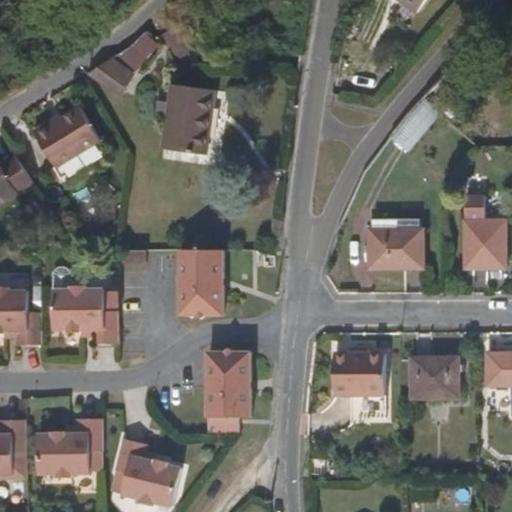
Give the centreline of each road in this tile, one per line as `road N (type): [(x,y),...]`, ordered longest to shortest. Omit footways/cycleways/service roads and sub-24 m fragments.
road 1 (residential): [(485,0),(355,151),(294,270)]
road 2 (residential): [(0,382),(129,377),(207,333),(290,326)]
road 3 (residential): [(294,270),(297,151),(323,0)]
road 4 (residential): [(291,313),(511,313)]
road 5 (residential): [(155,0),(0,108)]
road 6 (residential): [(286,511),(279,427),(290,326)]
